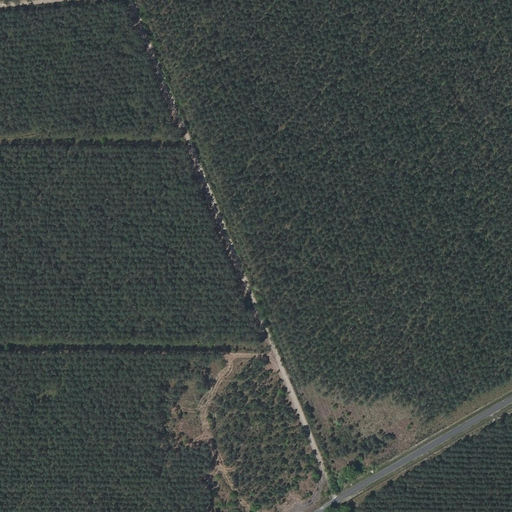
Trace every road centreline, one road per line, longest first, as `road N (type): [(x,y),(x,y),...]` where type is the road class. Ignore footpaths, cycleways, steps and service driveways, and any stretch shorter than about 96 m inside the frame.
road 1 (track): [(130,0),(336,500)]
road 2 (tertiary): [(318,511),(511,398)]
